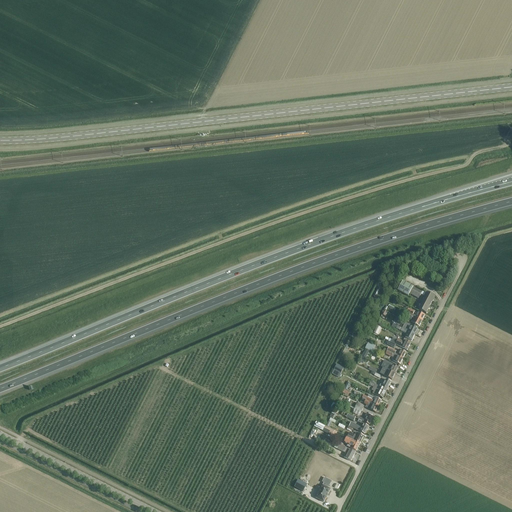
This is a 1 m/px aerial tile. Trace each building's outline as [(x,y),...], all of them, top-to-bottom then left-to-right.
[(418,299),(422,292),(403,281),(398,291),(408,296),(409,294),(418,299)] [(418,310),(426,314),(435,297),(427,293),(418,310)] [(425,316),(418,312),(417,313),(408,309),(406,313),(412,316),(422,321),(425,316)] [(419,327),(422,321),(412,316),(407,314),(406,317),(411,320),(412,318),(414,319),(412,324),(419,327)] [(412,341),(415,335),(402,329),(397,326),(393,324),(391,327),(394,329),(395,328),(396,328),(396,329),(407,334),(405,337),(412,341)] [(403,327),(402,329),(415,335),(418,329),(411,326),(408,324),(407,326),(406,326),(405,328),(403,327)] [(393,338),(391,343),(395,345),(396,345),(400,347),(407,350),(411,344),(404,340),(403,342),(398,339),(398,340),(393,338)] [(365,349),(371,352),(375,344),(369,342),(368,343),(365,349)] [(389,348),(387,351),(403,359),(406,353),(399,350),(397,353),(396,353),(396,352),(389,348)] [(400,365),(403,359),(387,351),(385,355),(391,358),(392,357),(394,359),(393,361),(400,365)] [(383,363),(381,367),(395,374),(398,368),(391,365),(384,361),(383,363)] [(337,365),(332,374),(339,378),(344,369),(337,365)] [(395,374),(381,367),(383,368),(380,373),(385,376),(392,380),(395,374)] [(382,382),(379,387),(387,390),(391,382),(386,380),(384,384),(382,382)] [(383,399),(387,390),(379,387),(375,395),(383,399)] [(362,399),(366,401),(378,407),(379,407),(378,407),(381,401),(374,398),(373,401),(364,396),(362,399)] [(376,413),(378,407),(366,401),(364,404),(368,406),(366,408),(376,413)] [(362,422),(369,425),(373,418),(366,414),(363,419),(358,417),(357,419),(359,420),(362,422),(363,422),(362,422)] [(316,422),(313,428),(322,432),(323,432),(323,431),(325,427),(316,422)] [(349,427),(364,434),(368,427),(361,423),(359,427),(351,423),(349,427)] [(337,433),(326,426),(325,427),(323,431),(327,433),(326,434),(329,436),(329,434),(335,437),(337,433)] [(349,433),(347,437),(353,440),(360,444),(363,436),(356,433),(355,432),(355,434),(356,434),(355,436),(349,433)] [(360,444),(353,440),(353,441),(347,438),(344,443),(348,445),(347,447),(356,451),(360,444)] [(340,445),(337,449),(346,454),(344,458),(351,461),(355,453),(345,448),(345,447),(340,445)] [(347,469),(342,479),(346,481),(351,471),(347,469)] [(323,485),(316,498),(324,502),(327,497),(328,494),(331,489),(328,487),(330,485),(332,481),(325,477),(323,481),(325,482),(323,485)] [(303,492),(307,484),(298,480),(294,487),(303,492)]
